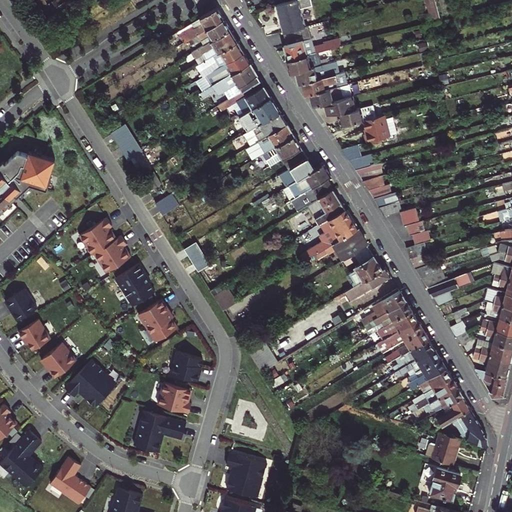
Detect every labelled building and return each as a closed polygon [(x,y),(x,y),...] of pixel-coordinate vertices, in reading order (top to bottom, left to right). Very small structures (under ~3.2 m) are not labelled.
[(311,4),(309,0),(289,0),(275,4),(283,31),(304,26),(299,8),(311,4)] [(435,0),(425,0),(432,23),(441,21),(435,0)] [(188,39),(223,18),(217,7),(177,31),(180,36),(176,39),(173,41),(176,46),(188,39)] [(230,29),(223,18),(188,39),(192,44),(195,44),(202,39),(211,34),(214,39),(230,29)] [(287,59),(317,52),(341,46),(339,37),(324,41),(324,43),(314,46),(308,25),(304,26),(283,31),(286,44),(288,50),(285,51),(287,59)] [(207,58),(237,40),(230,29),(214,39),(204,44),(192,52),(195,56),(196,58),(204,53),(207,58)] [(202,39),(204,44),(214,39),(211,34),(202,39)] [(436,48),(433,36),(427,38),(430,50),(436,48)] [(430,50),(427,38),(416,41),(419,52),(430,50)] [(202,70),(205,74),(243,51),(237,40),(207,58),(196,65),(200,71),(202,70)] [(243,51),(205,74),(201,76),(204,80),(206,79),(210,86),(215,83),(250,62),(243,51)] [(291,72),(295,71),(328,63),(327,58),(319,60),(317,52),(287,59),(291,72)] [(328,63),(295,71),(298,84),(303,83),(339,73),(336,61),(328,63)] [(250,85),(260,79),(250,62),(215,83),(219,90),(229,84),(231,87),(237,82),(242,90),(250,85)] [(339,73),(303,83),(306,95),(311,94),(338,86),(347,84),(344,72),(339,73)] [(237,100),(244,112),(270,97),(263,84),(253,90),(237,100)] [(347,84),(338,86),(342,98),(352,96),(349,84),(347,84)] [(242,90),(217,105),(220,110),(237,100),(253,90),(250,85),(242,90)] [(342,98),(338,86),(311,94),(313,106),(324,103),(342,98)] [(324,103),(327,115),(338,112),(355,108),(352,96),(342,98),(324,103)] [(252,128),(279,111),(270,97),(244,112),(237,116),(244,128),(246,127),(247,130),(252,128)] [(438,103),(424,107),(425,111),(439,108),(438,103)] [(338,112),(341,125),(363,120),(360,107),(355,108),(338,112)] [(252,128),(259,139),(286,123),(279,111),(252,128)] [(384,115),(363,120),(367,133),(365,133),(366,142),(390,135),(387,123),(384,115)] [(387,123),(390,135),(397,133),(394,121),(387,123)] [(253,159),(263,153),(266,151),(293,135),(286,123),(259,139),(250,145),(246,147),(253,159)] [(247,130),(243,133),(250,145),(259,139),(252,128),(247,130)] [(270,165),(282,158),(300,147),(293,135),(266,151),(263,153),(270,165)] [(511,140),(511,141),(502,143),(496,145),(497,150),(511,145),(511,140)] [(357,144),(341,148),(349,159),(360,156),(359,151),(357,144)] [(300,147),(282,158),(288,168),(306,157),(300,147)] [(0,212),(12,201),(11,199),(16,195),(17,197),(31,184),(47,190),(53,169),(52,169),(55,159),(29,151),(28,154),(18,151),(5,162),(3,160),(0,163),(0,212)] [(368,163),(374,162),(375,162),(373,153),(360,156),(349,159),(356,170),(369,166),(368,163)] [(143,154),(132,160),(140,173),(151,166),(143,154)] [(289,184),(313,169),(306,157),(288,168),(279,174),(286,186),(289,184)] [(330,175),(323,163),(313,169),(289,184),(286,186),(284,187),(283,188),(290,200),(291,199),(326,178),(330,175)] [(375,164),(369,166),(356,170),(363,180),(382,175),(383,175),(380,163),(375,164)] [(148,191),(161,182),(154,170),(141,178),(148,191)] [(363,180),(368,189),(384,184),(382,175),(363,180)] [(307,204),(333,189),(326,178),(291,199),(298,210),(307,204)] [(511,181),(502,184),(503,190),(511,188),(511,181)] [(373,198),(391,193),(389,183),(384,184),(368,189),(373,198)] [(333,189),(307,204),(318,224),(320,223),(344,208),(333,189)] [(179,204),(172,192),(159,200),(166,212),(179,204)] [(373,198),(379,206),(399,201),(396,192),(391,193),(373,198)] [(399,201),(379,206),(384,215),(399,211),(401,210),(399,201)] [(511,217),(511,206),(505,209),(497,210),(500,221),(511,217)] [(401,210),(399,211),(403,226),(406,225),(418,222),(414,207),(401,210)] [(315,253),(356,228),(344,208),(320,223),(325,231),(320,234),(323,240),(301,254),(304,259),(315,253)] [(110,236),(110,232),(112,231),(109,227),(112,225),(107,217),(79,234),(92,253),(94,252),(112,240),(110,236)] [(418,222),(406,225),(409,235),(412,235),(425,231),(422,221),(418,222)] [(341,255),(343,259),(352,253),(366,244),(356,228),(315,253),(318,258),(327,253),(328,254),(337,249),(341,255)] [(511,236),(511,228),(507,229),(500,231),(499,231),(500,236),(502,237),(510,236),(511,236)] [(412,235),(415,245),(423,242),(431,240),(428,230),(425,231),(412,235)] [(124,254),(125,250),(127,249),(124,245),(127,243),(121,235),(112,240),(94,252),(106,271),(127,258),(124,254)] [(406,247),(409,258),(427,253),(423,242),(415,245),(406,247)] [(498,250),(501,251),(511,253),(511,246),(500,243),(498,250)] [(352,253),(356,259),(359,264),(354,266),(356,269),(349,273),(354,281),(353,282),(355,285),(381,269),(366,244),(352,253)] [(511,253),(501,251),(490,255),(492,261),(499,258),(511,261),(511,266),(511,267),(511,253)] [(356,259),(352,253),(343,259),(347,265),(356,259)] [(427,253),(409,258),(415,268),(430,263),(427,253)] [(430,263),(415,268),(421,277),(442,270),(439,261),(430,263)] [(139,262),(116,278),(133,305),(155,291),(144,274),(146,273),(139,262)] [(355,285),(345,291),(350,300),(390,276),(385,267),(381,269),(355,285)] [(511,267),(510,272),(502,270),(501,272),(495,270),(494,276),(511,280),(511,267)] [(421,277),(427,287),(445,280),(442,270),(421,277)] [(433,297),(446,291),(471,282),(467,272),(445,280),(427,287),(433,297)] [(507,286),(505,292),(511,293),(511,280),(494,276),(492,284),(497,285),(498,284),(507,286)] [(227,286),(212,295),(222,309),(236,300),(227,286)] [(511,293),(505,292),(504,297),(496,295),(497,290),(487,287),(483,300),(487,301),(511,307),(511,293)] [(25,288),(5,300),(9,307),(12,306),(19,318),(37,307),(25,288)] [(404,299),(398,290),(372,306),(374,310),(360,319),(357,323),(359,327),(363,324),(404,299)] [(433,297),(436,303),(448,298),(446,291),(433,297)] [(169,309),(162,298),(139,313),(156,340),(178,326),(172,317),(167,310),(169,309)] [(411,310),(404,299),(363,324),(367,330),(381,322),(384,326),(411,310)] [(511,307),(487,301),(485,308),(489,309),(488,314),(499,317),(511,320),(511,307)] [(469,314),(466,307),(453,312),(456,319),(469,314)] [(411,310),(384,326),(377,330),(383,339),(416,319),(411,310)] [(511,320),(499,317),(497,323),(484,319),(482,320),(481,326),(511,333),(511,320)] [(39,318),(19,330),(23,337),(25,336),(29,342),(33,349),(51,337),(39,318)] [(422,329),(416,319),(383,339),(377,343),(383,353),(405,339),(422,329)] [(462,320),(450,326),(457,336),(467,330),(462,320)] [(511,333),(481,326),(480,330),(486,332),(485,334),(494,337),(492,342),(511,347),(511,333)] [(422,329),(405,339),(407,343),(385,356),(388,362),(401,354),(428,338),(422,329)] [(473,339),(467,330),(457,336),(462,346),(473,339)] [(433,348),(428,338),(401,354),(404,359),(393,366),(396,370),(433,348)] [(511,347),(492,342),(483,340),(483,343),(482,346),(476,345),(474,351),(511,360),(511,356),(511,347)] [(50,371),(55,377),(77,359),(63,341),(42,358),(52,369),(50,371)] [(274,364),(261,343),(260,342),(247,350),(261,371),(274,364)] [(433,348),(396,370),(399,375),(413,367),(416,371),(439,357),(433,348)] [(171,373),(198,380),(200,373),(198,372),(200,366),(202,358),(177,351),(171,373)] [(509,368),(511,360),(474,351),(473,357),(487,361),(485,370),(507,376),(509,368)] [(439,357),(416,371),(408,376),(411,381),(409,382),(412,387),(418,383),(427,377),(445,367),(439,357)] [(91,358),(65,387),(74,395),(79,391),(83,394),(85,391),(89,396),(87,398),(95,406),(114,385),(102,374),(105,371),(91,358)] [(421,389),(424,393),(451,376),(445,367),(427,377),(431,383),(421,389)] [(485,370),(476,368),(493,397),(502,395),(504,386),(507,376),(485,370)] [(451,376),(424,393),(426,396),(415,403),(419,409),(430,402),(457,386),(451,376)] [(431,383),(427,377),(418,383),(421,389),(431,383)] [(190,396),(188,396),(186,393),(187,388),(164,381),(158,403),(189,412),(191,402),(188,401),(190,396)] [(462,396),(457,386),(430,402),(433,407),(439,403),(441,408),(445,406),(462,396)] [(462,396),(445,406),(446,407),(444,408),(447,412),(437,417),(442,426),(453,419),(470,409),(462,396)] [(10,421),(10,417),(12,416),(8,412),(11,410),(4,403),(0,406),(0,437),(14,425),(10,421)] [(470,409),(453,419),(461,432),(460,436),(487,444),(486,439),(485,434),(470,409)] [(182,437),(186,422),(144,410),(134,444),(158,451),(164,432),(182,437)] [(41,441),(28,430),(0,462),(0,463),(26,487),(43,467),(28,455),(41,441)] [(460,436),(439,430),(431,457),(452,463),(456,450),(460,436)] [(266,462),(229,452),(226,464),(232,466),(231,471),(234,471),(232,477),(229,476),(226,488),(253,495),(257,479),(261,480),(266,462)] [(80,502),(91,486),(74,474),(81,464),(69,456),(50,482),(80,502)] [(459,471),(436,465),(428,492),(451,499),(454,488),(458,489),(459,486),(460,483),(456,482),(459,471)] [(111,511),(140,511),(138,511),(143,493),(118,486),(111,511)] [(249,511),(251,505),(225,497),(221,509),(225,509),(224,511),(249,511)] [(460,511),(461,511),(432,503),(430,510),(418,506),(416,511),(460,511)]
